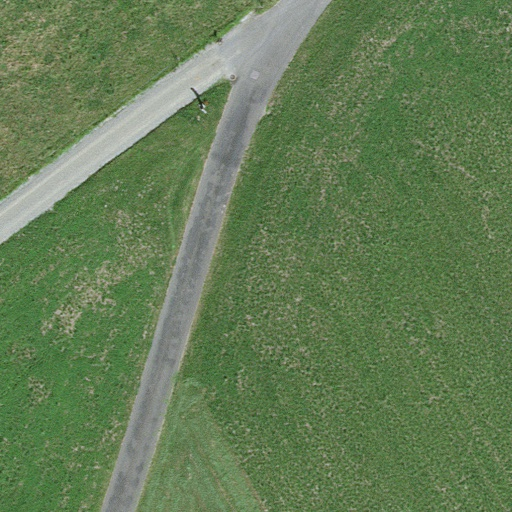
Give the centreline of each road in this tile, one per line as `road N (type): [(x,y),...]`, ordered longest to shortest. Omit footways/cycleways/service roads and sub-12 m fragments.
road 1 (unclassified): [(289,0),(278,11),(108,511)]
road 2 (track): [(0,196),(278,11)]
